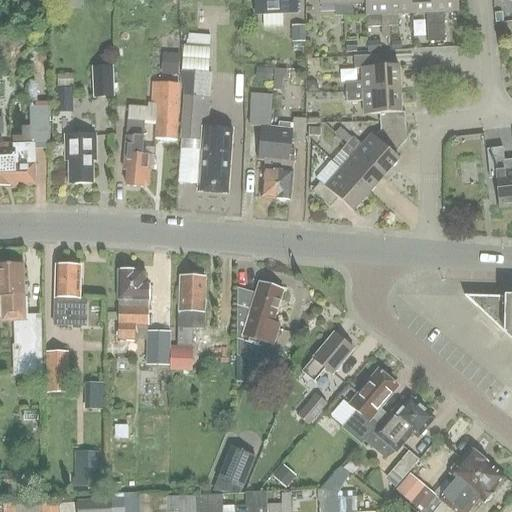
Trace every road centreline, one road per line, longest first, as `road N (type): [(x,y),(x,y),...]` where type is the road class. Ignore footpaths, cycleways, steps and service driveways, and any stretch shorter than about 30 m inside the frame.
road 1 (residential): [(0,229),(160,233),(371,256)]
road 2 (residential): [(511,434),(403,342),(372,300),(371,256)]
road 3 (residential): [(437,260),(437,135),(488,121)]
road 4 (unclassified): [(488,121),(479,0)]
